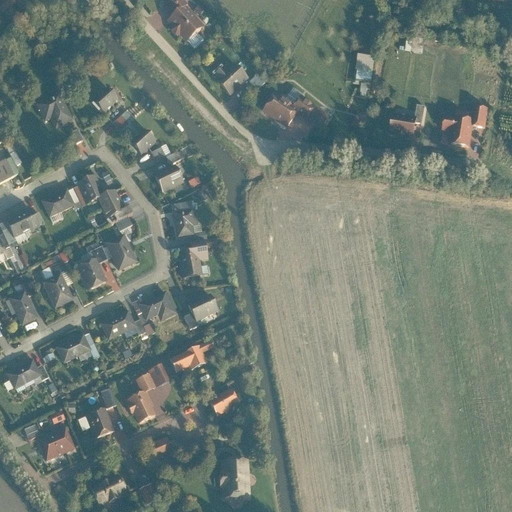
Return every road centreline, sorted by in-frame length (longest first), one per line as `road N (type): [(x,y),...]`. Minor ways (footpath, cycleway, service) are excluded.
road 1 (residential): [(0,207),(103,154),(156,217),(162,264),(147,284),(0,363)]
road 2 (residential): [(472,165),(268,145),(232,124),(118,0)]
road 3 (residential): [(184,418),(40,486)]
